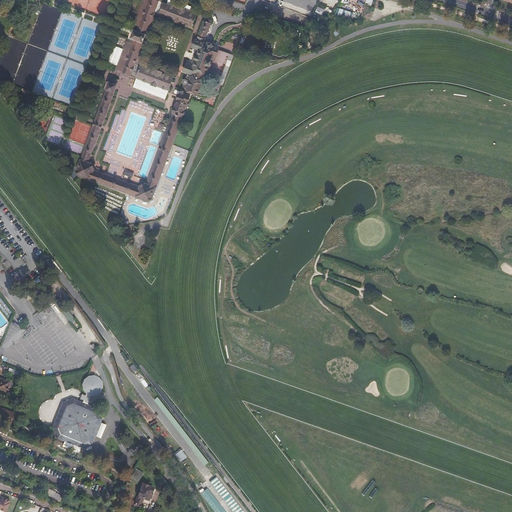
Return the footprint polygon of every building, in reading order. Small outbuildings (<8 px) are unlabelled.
[(141,0),(141,3),(155,9),(158,1),(155,0),(141,0)] [(134,30),(146,35),(155,9),(141,3),(131,29),(134,30)] [(160,15),(192,27),(196,15),(164,3),(160,15)] [(202,81),(215,48),(213,47),(214,44),(213,42),(209,41),(207,42),(206,44),(204,44),(203,42),(201,41),(203,37),(205,37),(211,22),(210,20),(206,18),(204,19),(196,41),(194,41),(193,46),(194,48),(197,49),(192,65),(188,64),(186,65),(184,69),(185,71),(189,73),(186,79),(185,78),(184,79),(183,81),(184,83),(185,83),(183,87),(201,94),(202,94),(203,94),(204,94),(205,94),(205,93),(206,93),(207,93),(207,92),(208,92),(208,91),(209,91),(209,90),(209,89),(209,88),(209,87),(209,86),(209,85),(208,85),(208,84),(207,84),(207,83),(206,83),(206,82),(205,82),(202,81)] [(115,69),(131,75),(146,35),(134,30),(122,62),(118,61),(115,69)] [(218,49),(215,48),(202,81),(205,82),(218,49)] [(136,78),(168,90),(173,79),(141,66),(136,78)] [(165,100),(168,90),(136,78),(133,87),(165,100)] [(80,175),(147,200),(151,198),(190,96),(184,94),(185,92),(181,91),(146,184),(145,184),(140,186),(140,188),(93,170),(94,169),(91,163),(87,162),(117,85),(110,82),(77,170),(80,175)] [(55,301),(70,321),(73,319),(58,299),(55,301)] [(88,403),(91,395),(97,397),(104,379),(87,373),(80,391),(82,392),(79,399),(88,403)] [(0,389),(6,392),(9,383),(0,379),(0,389)] [(100,413),(99,410),(98,408),(72,398),(62,402),(52,428),(56,438),(82,448),(92,444),(102,418),(100,414),(100,413)] [(0,418),(13,423),(16,414),(0,407),(0,418)] [(181,449),(175,454),(181,461),(187,456),(181,449)] [(210,481),(232,511),(243,511),(217,476),(210,481)] [(127,482),(117,506),(120,507),(130,483),(127,482)] [(134,507),(140,510),(143,504),(141,503),(144,497),(149,500),(154,487),(143,483),(134,507)] [(200,493),(208,503),(214,498),(207,488),(200,493)] [(0,500),(0,511),(2,511),(6,511),(10,502),(3,499),(2,501),(0,500)]
